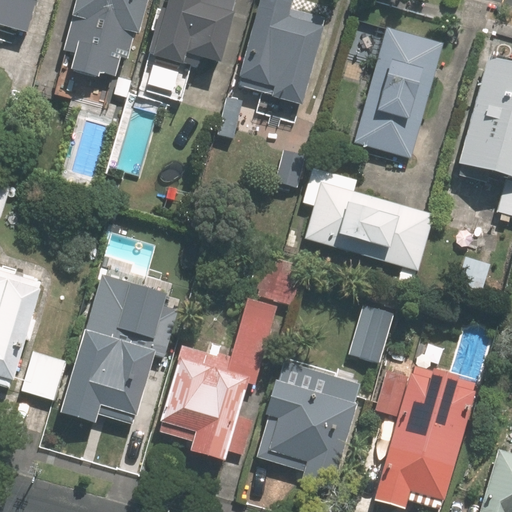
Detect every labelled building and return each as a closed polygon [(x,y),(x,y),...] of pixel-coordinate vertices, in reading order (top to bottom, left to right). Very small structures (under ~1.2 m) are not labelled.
[(0,0),(0,20),(34,30),(42,0),(0,0)] [(79,0),(65,55),(80,59),(76,73),(104,81),(104,78),(118,82),(124,63),(129,64),(137,37),(142,38),(152,0),(79,0)] [(222,62),(236,15),(231,13),(234,0),(169,0),(154,56),(146,53),(136,91),(178,103),(188,65),(197,67),(200,56),(222,62)] [(293,4),(278,0),(262,0),(238,87),(278,98),(277,101),(303,109),(324,32),(320,31),(322,22),(291,13),(293,4)] [(448,45),(392,29),(360,142),(416,158),(448,45)] [(511,215),(511,65),(482,57),(452,163),(458,165),(455,176),(483,184),(486,173),(499,176),(489,212),(511,218),(511,215)] [(249,102),(233,98),(223,133),(239,138),(249,102)] [(306,157),(286,152),(278,181),(298,186),(306,157)] [(307,237),(419,269),(434,213),(352,190),(356,178),(315,167),(305,201),(317,204),(307,237)] [(13,186),(0,182),(0,216),(4,218),(13,186)] [(202,236),(174,229),(163,274),(191,281),(202,236)] [(247,290),(292,303),(304,264),(258,251),(247,290)] [(486,302),(494,273),(468,266),(461,295),(486,302)] [(0,386),(9,390),(11,380),(15,381),(41,289),(36,288),(38,283),(0,272),(0,386)] [(170,291),(104,272),(63,412),(97,421),(99,413),(130,422),(133,412),(138,413),(156,349),(153,349),(170,291)] [(367,298),(389,305),(393,290),(371,284),(367,298)] [(252,387),(274,308),(247,300),(230,358),(184,345),(160,431),(192,441),(188,451),(223,461),(226,451),(238,455),(248,421),(237,417),(245,385),(252,387)] [(380,359),(392,314),(377,310),(364,354),(380,359)] [(53,399),(63,362),(33,352),(22,391),(53,399)] [(309,479),(338,488),(362,404),(358,403),(361,394),(340,388),(343,378),(288,362),(261,456),(311,471),(309,479)] [(398,415),(375,498),(405,506),(407,498),(438,507),(441,496),(446,497),(479,383),(463,378),(463,375),(442,369),(441,371),(416,364),(412,376),(382,367),(370,407),(398,415)] [(511,511),(511,450),(510,459),(492,454),(475,511),(511,511)]
